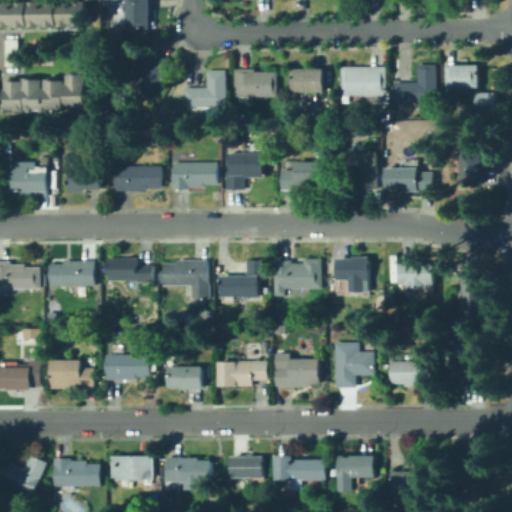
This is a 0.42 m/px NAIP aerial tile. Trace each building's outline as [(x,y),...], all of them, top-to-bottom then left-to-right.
[(0,25),(0,0),(86,0),(86,24),(0,25)] [(152,0),(152,29),(128,29),(128,0),(152,0)] [(19,64),(6,64),(6,38),(19,38),(19,64)] [(53,64),(32,64),(32,38),(52,38),(53,64)] [(167,78),(148,99),(132,84),(143,73),(137,68),(155,47),(171,61),(166,67),(172,73),(167,78)] [(438,64),(439,101),(396,101),(396,82),(420,82),(419,64),(438,64)] [(481,65),(481,87),(469,87),(469,94),(457,94),(457,88),(449,88),(449,65),(481,65)] [(387,67),(388,95),(343,95),(343,67),(387,67)] [(280,95),(280,97),(252,97),(253,103),(241,103),(240,97),(237,97),(237,69),(257,69),(257,72),(280,72),(280,95)] [(326,69),(326,92),(294,92),(294,69),(326,69)] [(228,70),(229,106),(185,107),(185,88),(209,87),(209,70),(228,70)] [(3,111),(2,76),(87,73),(88,108),(3,111)] [(500,92),(500,110),(479,110),(479,93),(500,92)] [(484,149),(484,185),(462,185),(462,164),(454,164),(454,150),(484,149)] [(380,170),(381,189),(360,189),(360,174),(345,174),(345,152),(380,152),(380,170)] [(266,153),(266,177),(246,177),(247,189),(228,189),(228,171),(232,171),(232,153),(266,153)] [(139,157),(139,166),(164,166),(164,188),(150,188),(149,190),(117,190),(117,165),(124,165),(124,157),(139,157)] [(49,192),(49,197),(33,196),(24,196),(24,192),(15,192),(16,162),(39,161),(38,166),(50,166),(49,192)] [(328,161),(328,189),(283,190),(283,170),(297,169),(297,161),(328,161)] [(220,162),(220,184),(206,184),(206,187),(192,188),(192,189),(174,190),(174,181),(176,181),(175,162),(220,162)] [(436,172),(436,192),(404,192),(404,188),(388,189),(387,168),(420,167),(420,173),(436,172)] [(104,168),(105,190),(87,190),(88,193),(71,193),(71,168),(104,168)] [(373,256),(372,289),(367,289),(367,292),(351,292),(351,295),(344,295),(344,280),(339,280),(339,258),(355,258),(355,256),(373,256)] [(156,265),(156,282),(138,282),(138,280),(110,281),(110,258),(139,258),(139,265),(156,265)] [(324,258),(324,288),(287,289),(287,296),(276,296),(276,260),(294,260),(294,263),(306,263),(306,258),(324,258)] [(97,260),(98,286),(51,286),(51,263),(65,263),(65,260),(97,260)] [(210,260),(210,284),(212,284),(212,298),(193,298),(192,285),(165,285),(165,263),(179,262),(179,260),(210,260)] [(268,260),(268,280),(261,280),(261,298),(235,297),(235,302),(223,302),(222,296),(223,276),(248,276),(248,260),(268,260)] [(42,267),(42,289),(11,289),(11,295),(0,295),(0,261),(12,261),(12,264),(27,264),(27,267),(42,267)] [(437,263),(437,289),(403,289),(403,264),(437,263)] [(492,290),(492,321),(465,321),(465,292),(463,292),(463,275),(484,275),(484,290),(492,290)] [(208,303),(208,313),(191,313),(191,303),(208,303)] [(285,324),(285,332),(277,332),(277,324),(285,324)] [(41,337),(24,337),(23,327),(41,327),(41,337)] [(489,335),(488,369),(491,369),(491,386),(454,386),(454,366),(463,366),(463,334),(489,335)] [(379,344),(375,344),(372,341),(372,337),(374,335),(380,335),(381,336),(382,341),(379,344)] [(377,351),(377,375),(358,375),(358,387),(338,387),(338,342),(363,342),(363,351),(377,351)] [(152,354),(152,377),(138,377),(138,380),(107,380),(107,354),(152,354)] [(322,358),(322,384),(312,384),(312,387),(278,387),(278,361),(292,361),(291,359),(322,358)] [(43,359),(43,386),(34,386),(34,390),(10,390),(10,389),(0,389),(0,367),(31,367),(31,359),(43,359)] [(97,368),(97,388),(52,388),(52,360),(83,360),(83,368),(97,368)] [(270,360),(271,380),(255,380),(255,386),(220,386),(220,362),(236,362),(236,360),(270,360)] [(205,367),(205,389),(181,389),(181,387),(170,387),(171,366),(171,361),(180,361),(180,367),(205,367)] [(438,361),(438,387),(406,387),(407,384),(393,384),(393,361),(438,361)] [(50,462),(34,497),(0,480),(8,462),(10,463),(11,461),(26,469),(33,454),(50,462)] [(378,455),(378,477),(356,477),(356,491),(340,491),(340,455),(378,455)] [(157,456),(157,480),(118,480),(119,478),(114,478),(114,456),(157,456)] [(266,456),(266,478),(232,478),(232,456),(266,456)] [(330,459),(330,481),(278,481),(278,456),(296,456),(295,459),(330,459)] [(441,456),(441,476),(433,476),(433,494),(394,494),(394,471),(420,471),(420,456),(441,456)] [(103,464),(104,486),(56,486),(56,458),(74,458),(74,460),(89,460),(89,464),(103,464)] [(214,461),(214,482),(202,482),(202,489),(189,489),(189,482),(169,482),(169,458),(201,458),(201,461),(214,461)] [(489,458),(489,492),(466,492),(466,458),(489,458)]
